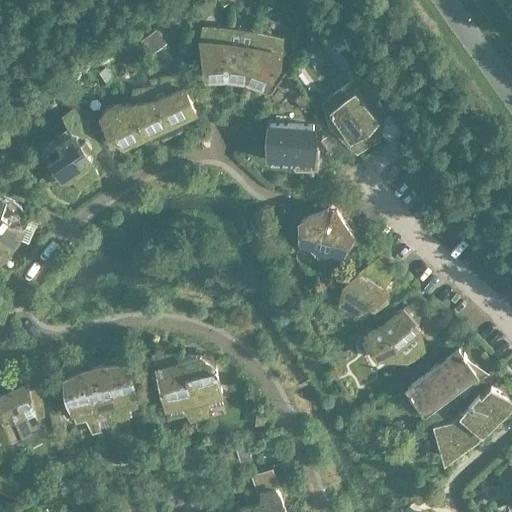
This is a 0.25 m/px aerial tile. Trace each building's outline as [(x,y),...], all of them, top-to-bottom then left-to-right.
[(208,77),(228,75),(231,28),(207,26),(202,39),(208,77)] [(258,32),(231,28),(228,75),(247,78),(258,32)] [(159,33),(156,29),(140,41),(150,54),(162,46),(155,36),(159,33)] [(283,38),(258,32),(247,78),(254,81),(254,84),(256,87),(260,88),(263,88),(266,85),(266,86),(281,64),(283,38)] [(350,64),(328,32),(319,38),(342,70),(350,64)] [(113,78),(105,66),(97,71),(105,83),(113,78)] [(161,83),(152,85),(156,97),(172,132),(181,128),(178,119),(197,110),(185,85),(188,81),(179,73),(163,76),(161,83)] [(360,75),(329,97),(327,108),(351,143),(363,145),(377,135),(379,124),(374,116),(384,109),(360,75)] [(156,97),(152,85),(135,88),(133,101),(147,133),(159,128),(165,136),(172,132),(156,97)] [(60,88),(53,91),(59,100),(65,96),(60,88)] [(303,95),(296,98),(302,109),(309,105),(303,95)] [(147,133),(133,101),(108,106),(102,114),(110,131),(125,144),(147,133)] [(87,148),(98,140),(76,108),(75,108),(76,110),(64,119),(71,133),(51,147),(50,153),(42,160),(55,178),(64,173),(70,174),(81,187),(98,175),(91,160),(92,154),(87,148)] [(297,167),(312,168),(313,168),(314,167),(315,167),(315,166),(316,166),(316,165),(316,164),(316,152),(316,151),(316,150),(316,149),(315,149),(315,148),(314,148),(313,148),(313,137),(314,124),(270,123),(270,136),(271,136),(270,157),(291,158),(294,165),(294,166),(295,166),(295,167),(296,167),(297,167)] [(438,184),(425,195),(433,203),(445,193),(438,184)] [(0,234),(10,243),(19,237),(28,216),(14,199),(0,193),(0,234)] [(302,234),(302,242),(312,245),(320,254),(331,250),(342,253),(346,246),(349,246),(348,243),(355,233),(337,210),(336,210),(336,211),(329,209),(329,208),(328,208),(328,207),(301,217),(301,230),(300,232),(302,234)] [(10,243),(0,234),(0,258),(7,253),(10,243)] [(375,308),(387,299),(382,286),(393,271),(378,258),(346,281),(342,298),(359,309),(367,303),(375,308)] [(383,325),(368,333),(379,356),(398,347),(408,359),(425,351),(421,327),(414,320),(421,310),(415,302),(404,308),(383,325)] [(413,395),(414,394),(425,408),(451,389),(457,397),(473,385),(467,377),(476,370),(465,356),(467,354),(465,351),(463,352),(459,348),(408,386),(412,391),(410,392),(413,395)] [(200,419),(186,359),(180,360),(177,354),(155,353),(154,374),(160,374),(163,382),(157,385),(168,405),(182,401),(192,418),(199,416),(200,419)] [(107,359),(106,362),(122,423),(129,421),(127,406),(137,404),(135,381),(131,382),(129,374),(133,373),(125,354),(107,359)] [(201,355),(186,359),(200,419),(201,419),(200,416),(208,414),(208,395),(223,391),(216,364),(212,362),(213,360),(206,356),(205,357),(201,355)] [(122,423),(106,362),(106,363),(86,368),(86,367),(97,414),(109,411),(115,425),(122,423)] [(101,428),(97,414),(86,367),(84,365),(65,369),(67,389),(71,389),(73,396),(69,398),(78,418),(88,416),(94,430),(101,428)] [(12,388),(1,393),(18,431),(39,421),(37,416),(44,413),(41,387),(30,389),(28,380),(27,381),(27,379),(11,380),(12,388)] [(449,455),(475,438),(490,421),(492,424),(511,401),(511,396),(492,384),(483,394),(481,392),(455,422),(439,427),(449,455)] [(0,438),(18,431),(1,393),(0,392),(0,438)] [(70,401),(62,405),(67,417),(75,413),(70,401)] [(257,409),(257,423),(267,424),(268,409),(257,409)] [(59,410),(50,411),(54,427),(62,425),(59,410)] [(249,445),(238,449),(242,461),(253,457),(249,445)] [(235,450),(223,454),(227,467),(240,462),(235,450)] [(212,459),(202,463),(206,473),(215,470),(212,459)] [(1,472),(0,474),(0,487),(12,493),(18,480),(1,472)] [(263,500),(253,503),(256,511),(287,511),(281,494),(275,486),(263,490),(263,500)] [(256,511),(253,503),(237,509),(235,511),(256,511)]
